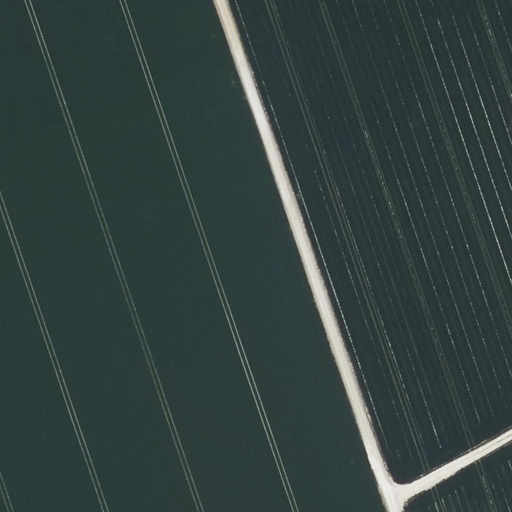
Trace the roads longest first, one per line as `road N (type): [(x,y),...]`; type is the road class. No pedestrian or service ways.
road 1 (track): [(221,0),(394,511)]
road 2 (track): [(369,511),(511,433)]
